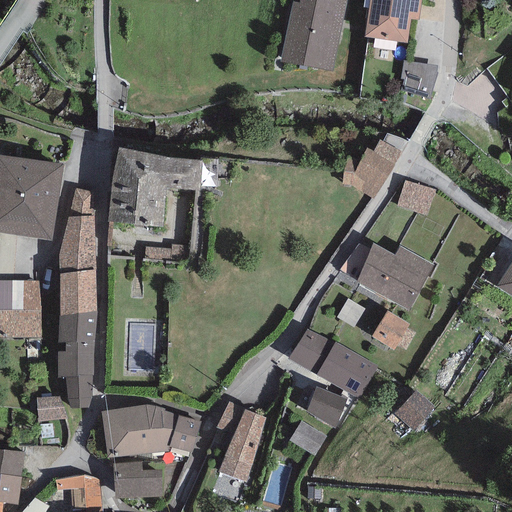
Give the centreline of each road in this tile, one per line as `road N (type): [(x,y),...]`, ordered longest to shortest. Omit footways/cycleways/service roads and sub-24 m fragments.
road 1 (residential): [(453,0),(441,95),(287,348),(234,381),(218,415),(106,392),(79,449),(22,511)]
road 2 (residential): [(102,0),(104,136)]
